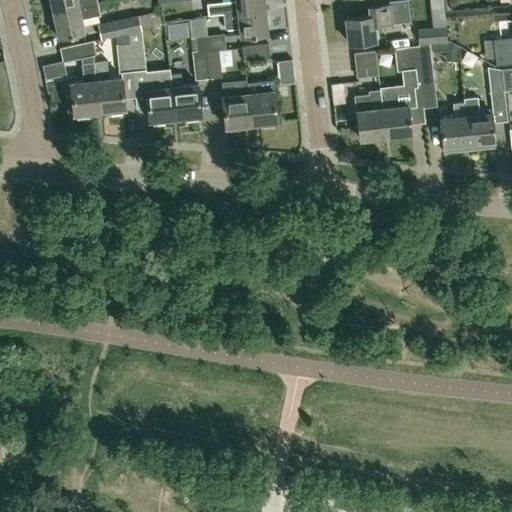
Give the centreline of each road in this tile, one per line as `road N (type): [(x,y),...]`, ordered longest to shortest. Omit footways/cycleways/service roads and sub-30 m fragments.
road 1 (residential): [(319,190),(33,165)]
road 2 (residential): [(511,207),(319,190)]
road 3 (residential): [(319,190),(303,0)]
road 4 (residential): [(33,165),(36,134),(11,0)]
